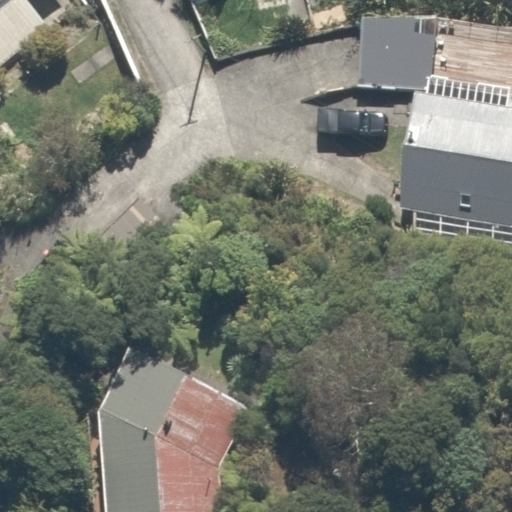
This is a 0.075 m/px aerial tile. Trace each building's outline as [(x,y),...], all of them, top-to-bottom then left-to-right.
[(0,0),(0,68),(56,29),(36,1),(37,0),(0,0)] [(357,98),(419,105),(511,117),(511,26),(368,9),(357,98)] [(511,117),(419,105),(402,240),(511,254),(511,117)] [(181,242),(139,205),(91,260),(133,297),(181,242)] [(152,354),(109,417),(114,511),(228,511),(225,467),(256,410),(152,354)] [(20,511),(13,421),(0,422),(0,511),(20,511)]
